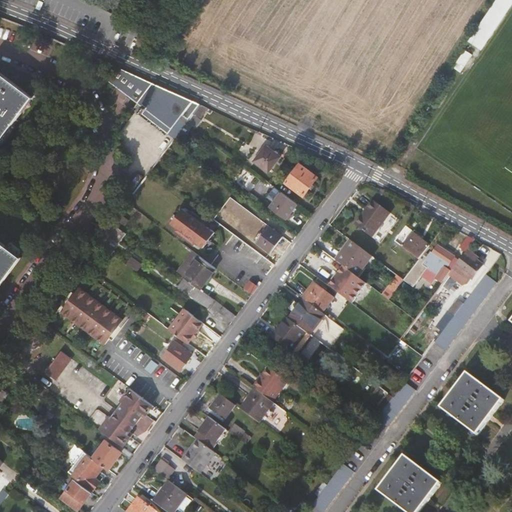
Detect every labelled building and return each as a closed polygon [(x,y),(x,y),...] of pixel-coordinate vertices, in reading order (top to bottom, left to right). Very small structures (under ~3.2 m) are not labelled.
[(484,41),(510,0),(494,0),(473,33),(484,41)] [(478,49),(471,44),(459,62),(466,67),(478,49)] [(186,126),(187,124),(201,106),(120,69),(108,87),(136,108),(133,112),(167,137),(181,118),(186,122),(185,125),(186,126)] [(0,138),(1,139),(32,96),(0,72),(0,138)] [(202,121),(200,120),(207,109),(201,106),(187,124),(195,130),(202,121)] [(186,122),(181,118),(167,137),(174,142),(182,131),(186,126),(185,125),(186,122)] [(188,135),(182,131),(174,142),(172,144),(177,148),(178,149),(188,135)] [(177,148),(172,144),(159,162),(164,166),(177,148)] [(269,175),(281,160),(266,149),(255,164),(269,175)] [(303,196),(318,176),(297,162),(289,174),(291,176),(285,183),(303,196)] [(269,208),(286,220),(297,205),(273,188),(268,195),(275,200),(269,208)] [(248,194),(245,198),(257,207),(260,203),(248,194)] [(364,229),(375,214),(361,203),(349,218),(364,229)] [(185,235),(189,238),(187,241),(192,245),(194,242),(203,248),(215,234),(206,227),(208,224),(203,220),(200,223),(196,220),(198,217),(190,211),(189,214),(182,209),(171,224),(177,229),(175,232),(183,238),(185,235)] [(120,233),(128,222),(119,215),(111,226),(120,233)] [(111,226),(95,246),(111,257),(113,253),(105,247),(110,240),(118,246),(125,237),(120,233),(111,226)] [(282,238),(268,228),(256,244),(270,254),(282,238)] [(402,247),(420,260),(426,252),(429,249),(430,247),(412,234),(402,247)] [(469,237),(462,247),(468,252),(469,250),(476,240),(469,237)] [(358,277),(373,256),(352,240),(336,261),(342,265),(346,268),(358,277)] [(0,290),(23,261),(0,242),(0,290)] [(435,253),(432,257),(426,252),(420,260),(405,280),(412,286),(426,266),(439,276),(436,280),(442,285),(451,272),(448,270),(456,259),(440,247),(435,253)] [(435,253),(429,249),(426,252),(432,257),(435,253)] [(475,258),(477,256),(469,250),(468,252),(460,263),(457,267),(474,281),(485,266),(479,261),(475,258)] [(342,265),(336,261),(324,252),(313,267),(331,281),(342,265)] [(178,275),(185,280),(200,258),(193,253),(178,275)] [(201,291),(216,270),(200,258),(185,280),(201,291)] [(457,267),(460,263),(456,259),(448,270),(451,272),(452,273),(457,267)] [(136,274),(140,268),(129,260),(125,266),(136,274)] [(358,277),(346,268),(331,287),(351,302),(365,283),(358,277)] [(396,292),(404,278),(397,274),(385,295),(388,297),(392,290),(396,292)] [(447,352),(498,284),(488,275),(466,304),(456,317),(436,343),(447,352)] [(208,311),(215,301),(201,291),(185,280),(179,289),(208,311)] [(244,290),(252,296),(258,288),(250,282),(244,290)] [(335,299),(315,284),(304,299),(306,300),(324,313),(335,299)] [(57,311),(80,328),(98,303),(77,289),(73,294),(70,292),(57,311)] [(448,311),(450,312),(460,300),(457,298),(448,311)] [(324,313),(306,300),(291,321),(308,333),(312,336),(327,315),(324,313)] [(450,312),(456,317),(466,304),(460,300),(450,312)] [(113,342),(126,323),(98,303),(80,328),(105,345),(109,339),(113,342)] [(225,309),(221,314),(232,322),(236,317),(225,309)] [(184,311),(170,331),(188,344),(203,324),(184,311)] [(149,316),(145,313),(141,318),(145,321),(149,316)] [(291,321),(288,319),(274,339),(293,353),(308,333),(291,321)] [(180,370),(192,354),(175,342),(163,358),(180,370)] [(71,360),(61,353),(53,364),(63,371),(71,360)] [(0,385),(13,367),(8,363),(0,373),(0,385)] [(45,374),(56,381),(63,371),(53,364),(45,374)] [(289,381),(270,368),(255,388),(257,389),(274,402),(289,381)] [(494,415),(504,401),(479,381),(469,374),(443,408),(478,436),(492,418),(494,415)] [(417,391),(406,383),(375,424),(386,432),(417,391)] [(142,417),(144,419),(154,406),(130,389),(121,402),(123,403),(117,411),(137,424),(142,417)] [(274,402),(257,389),(242,409),(260,423),(275,403),(274,402)] [(228,422),(239,407),(223,395),(212,410),(228,422)] [(117,411),(112,419),(129,431),(131,432),(137,424),(117,411)] [(109,417),(100,429),(123,446),(124,446),(130,438),(126,435),(129,431),(112,419),(109,417)] [(212,451),(227,430),(211,418),(196,439),(199,442),(212,451)] [(245,433),(235,425),(230,432),(240,440),(245,433)] [(121,454),(129,460),(134,454),(124,446),(123,446),(120,450),(106,440),(93,458),(104,466),(110,470),(121,454)] [(190,455),(188,454),(183,460),(201,474),(216,454),(212,451),(199,442),(190,455)] [(100,482),(95,478),(104,466),(93,458),(85,452),(70,472),(94,490),(100,482)] [(343,464),(346,459),(341,455),(338,460),(343,464)] [(431,498),(442,484),(407,456),(381,491),(407,511),(420,511),(427,504),(429,501),(431,498)] [(169,464),(163,460),(156,470),(162,474),(161,475),(167,479),(175,469),(169,465),(169,464)] [(320,511),(324,511),(355,472),(345,463),(313,505),(320,511)] [(62,498),(78,510),(93,491),(73,477),(70,482),(73,484),(62,498)] [(187,494),(170,482),(155,502),(168,511),(173,511),(178,506),(187,494)] [(184,511),(193,499),(187,494),(178,506),(184,511)] [(157,511),(140,498),(129,511),(157,511)]
